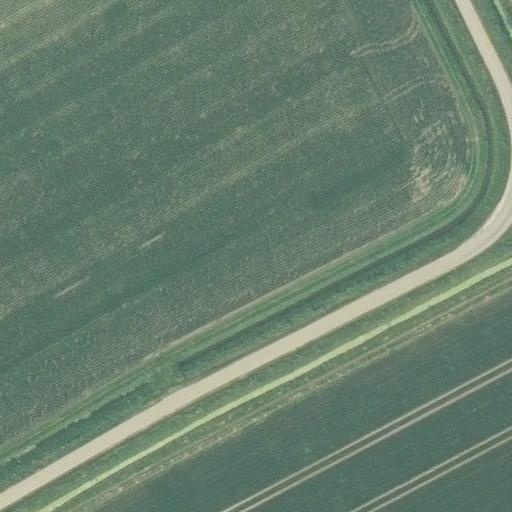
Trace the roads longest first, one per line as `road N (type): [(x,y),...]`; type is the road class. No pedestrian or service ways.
road 1 (unclassified): [(0,507),(470,243),(492,221),(511,149)]
road 2 (unclassified): [(511,143),(457,0)]
